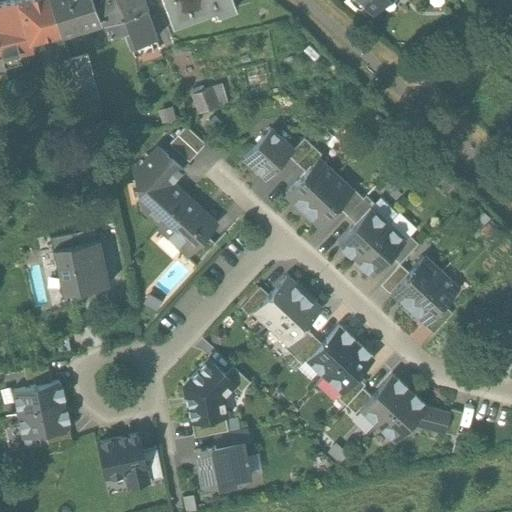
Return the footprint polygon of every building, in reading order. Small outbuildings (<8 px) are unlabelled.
[(31,0),(15,0),(0,4),(0,50),(5,67),(6,67),(10,83),(20,80),(18,74),(24,72),(17,46),(51,36),(44,11),(35,13),(31,0)] [(49,0),(60,34),(103,20),(99,11),(93,0),(49,0)] [(93,0),(99,11),(100,11),(123,2),(122,0),(93,0)] [(146,11),(141,0),(122,0),(123,2),(100,11),(106,26),(146,11)] [(161,0),(172,27),(214,12),(216,17),(234,11),(229,0),(161,0)] [(359,0),(372,11),(380,2),(381,0),(359,0)] [(381,0),(380,2),(395,16),(409,0),(381,0)] [(511,0),(488,0),(503,14),(511,4),(511,0)] [(146,11),(106,26),(110,37),(124,31),(130,46),(155,37),(146,11)] [(487,40),(466,20),(456,31),(471,45),(487,40)] [(87,56),(75,60),(70,48),(64,49),(68,62),(56,65),(65,98),(81,93),(84,103),(90,102),(98,99),(87,56)] [(278,79),(237,88),(240,101),(281,91),(278,79)] [(229,82),(201,91),(200,87),(190,90),(191,95),(190,95),(196,113),(214,107),(236,103),(229,82)] [(98,99),(90,102),(92,109),(99,107),(98,99)] [(223,122),(212,112),(202,124),(212,133),(223,122)] [(204,144),(185,126),(177,135),(196,153),(204,144)] [(292,149),(270,128),(243,158),(265,179),(287,155),(292,149)] [(196,153),(177,135),(169,144),(188,162),(196,153)] [(292,149),(287,155),(296,163),(296,164),(312,146),(303,138),(292,149)] [(312,146),(296,164),(305,172),(317,159),(321,154),(312,146)] [(182,170),(159,148),(135,173),(142,206),(160,223),(185,197),(170,183),(182,170)] [(420,157),(407,171),(419,182),(432,167),(420,157)] [(305,172),(285,194),(298,206),(296,207),(301,211),(335,175),(317,159),(305,172)] [(335,175),(301,211),(305,215),(306,214),(320,226),(337,207),(352,191),(335,175)] [(352,191),(337,207),(346,215),(362,198),(354,190),(352,191)] [(362,198),(346,215),(355,223),(370,207),(374,203),(365,195),(362,198)] [(160,223),(158,226),(186,253),(188,254),(205,236),(215,225),(185,197),(160,223)] [(355,223),(337,242),(342,247),(341,248),(349,256),(351,255),(355,259),(387,224),(370,207),(355,223)] [(491,218),(482,210),(470,222),(479,231),(491,218)] [(491,218),(479,231),(485,236),(497,224),(491,218)] [(387,224),(355,259),(359,263),(358,264),(366,272),(368,271),(372,275),(390,256),(405,240),(387,224)] [(205,236),(188,254),(186,253),(184,256),(196,266),(215,246),(205,236)] [(405,240),(390,256),(399,264),(418,244),(409,236),(405,240)] [(99,240),(52,250),(62,295),(109,285),(99,240)] [(408,272),(390,291),(403,304),(402,305),(406,309),(440,273),(423,256),(408,272)] [(399,264),(380,285),(389,293),(390,291),(408,272),(399,264)] [(440,273),(406,309),(411,313),(412,312),(425,324),(443,305),(458,289),(440,273)] [(268,295),(253,311),(270,328),(304,291),(300,287),(299,289),(285,276),(268,295)] [(259,287),(240,307),(249,315),(253,311),(268,295),(259,287)] [(304,291),(270,328),(288,344),(303,328),(320,309),(307,297),(309,295),(304,291)] [(425,324),(424,326),(433,334),(452,313),(443,305),(425,324)] [(343,330),(338,325),(321,344),(305,360),(323,377),(356,341),(352,338),(353,336),(344,328),(343,330)] [(288,344),(284,348),(293,356),(312,336),(303,328),(288,344)] [(312,336),(293,356),(302,364),(305,360),(321,344),(312,336)] [(356,341),(323,377),(341,393),(356,377),(373,358),(368,353),(370,352),(361,344),(360,345),(356,341)] [(224,375),(208,360),(184,386),(222,397),(234,385),(234,384),(224,375)] [(46,363),(23,368),(26,379),(33,378),(35,386),(51,382),(46,363)] [(249,382),(232,366),(224,375),(234,384),(234,385),(241,391),(249,382)] [(370,396),(358,409),(376,426),(409,391),(405,387),(406,385),(397,377),(396,379),(391,374),(370,396)] [(341,393),(337,397),(345,405),(346,405),(362,388),(364,385),(356,377),(341,393)] [(35,386),(12,391),(17,414),(63,404),(62,399),(64,398),(62,387),(60,387),(58,381),(51,382),(35,386)] [(222,397),(184,386),(190,422),(191,422),(224,415),(225,415),(222,397)] [(362,388),(346,405),(354,413),(358,409),(370,396),(362,388)] [(413,394),(409,391),(376,426),(394,442),(411,424),(444,433),(449,413),(426,407),(422,403),(423,401),(414,393),(413,394)] [(63,404),(17,414),(22,438),(45,433),(68,428),(67,421),(69,421),(67,409),(65,410),(63,404)] [(462,413),(450,410),(449,413),(444,433),(455,436),(462,413)] [(224,415),(191,422),(194,437),(213,433),(227,431),(224,415)] [(227,431),(213,433),(215,446),(241,441),(249,440),(246,427),(227,431)] [(68,428),(45,433),(47,444),(71,439),(68,428)] [(138,434),(98,442),(106,477),(125,473),(128,485),(148,481),(141,450),(138,434)] [(215,446),(195,450),(202,484),(218,481),(218,486),(233,483),(232,478),(248,475),(241,441),(215,446)] [(155,447),(141,450),(148,481),(162,478),(155,447)] [(193,496),(181,497),(184,511),(196,511),(193,496)]
